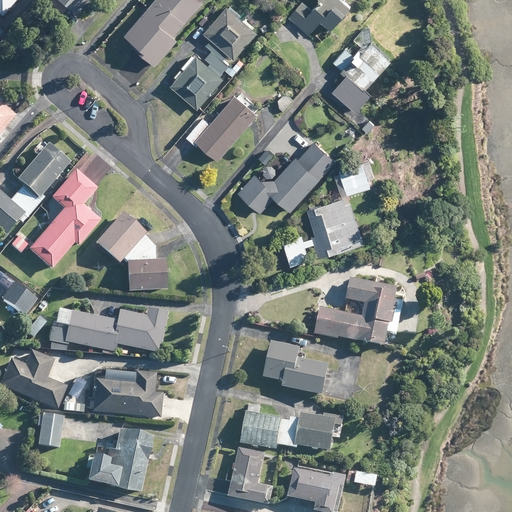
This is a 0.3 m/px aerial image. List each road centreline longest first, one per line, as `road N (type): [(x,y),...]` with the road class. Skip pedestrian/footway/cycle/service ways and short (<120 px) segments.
road 1 (residential): [(141,166),(203,223),(219,249),(228,296),(180,511)]
road 2 (residential): [(141,166),(133,108),(95,73),(74,60),(51,64),(49,80),(60,96)]
